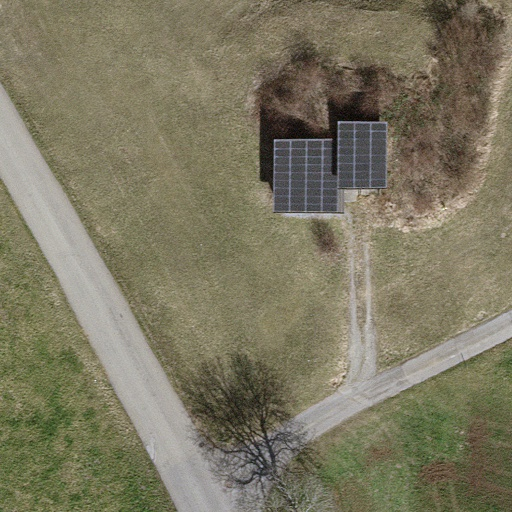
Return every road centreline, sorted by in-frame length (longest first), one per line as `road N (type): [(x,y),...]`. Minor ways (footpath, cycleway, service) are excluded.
road 1 (tertiary): [(0,123),(204,511)]
road 2 (track): [(366,389),(351,187)]
